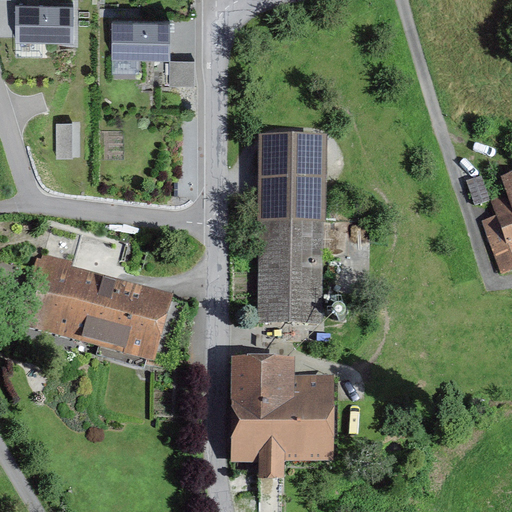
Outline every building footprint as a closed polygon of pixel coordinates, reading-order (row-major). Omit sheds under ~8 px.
[(16,38),(73,38),(73,3),(16,3),(16,38)] [(112,55),(170,55),(170,20),(112,20),(112,55)] [(198,82),(198,56),(171,56),(172,83),(198,82)] [(59,118),(58,156),(81,156),(82,118),(59,118)] [(265,144),(264,212),(318,213),(319,145),(265,144)] [(467,182),(475,206),(488,201),(480,178),(467,182)] [(511,179),(505,182),(510,196),(493,202),(498,217),(485,222),(503,273),(511,269),(511,179)] [(264,219),(262,320),(317,321),(318,220),(264,219)] [(26,317),(149,352),(162,305),(64,278),(69,261),(44,254),(26,317)] [(281,510),(282,452),(325,452),(326,387),(286,387),(286,369),(236,369),(235,461),(261,462),(261,510),(281,510)]
